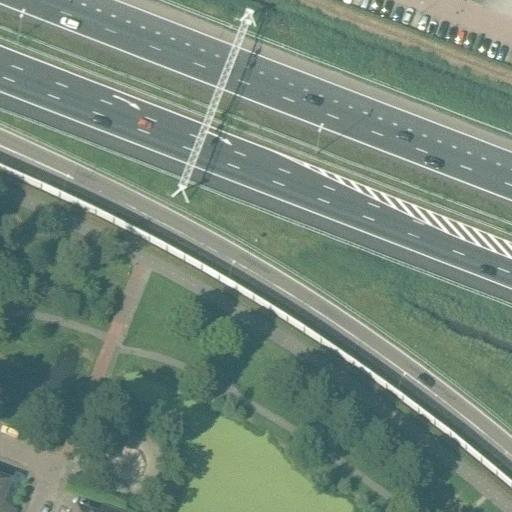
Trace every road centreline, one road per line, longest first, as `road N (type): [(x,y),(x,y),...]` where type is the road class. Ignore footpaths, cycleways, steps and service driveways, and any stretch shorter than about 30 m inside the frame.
road 1 (motorway): [(0,142),(112,192),(264,279),(408,366),(511,447)]
road 2 (motorway): [(0,75),(511,274)]
road 3 (motorway): [(511,187),(27,0)]
